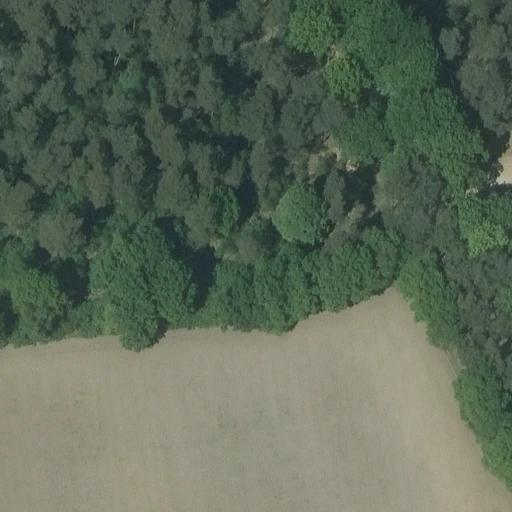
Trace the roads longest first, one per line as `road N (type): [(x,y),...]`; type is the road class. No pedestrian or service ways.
road 1 (track): [(436,194),(328,0)]
road 2 (track): [(511,341),(436,194)]
